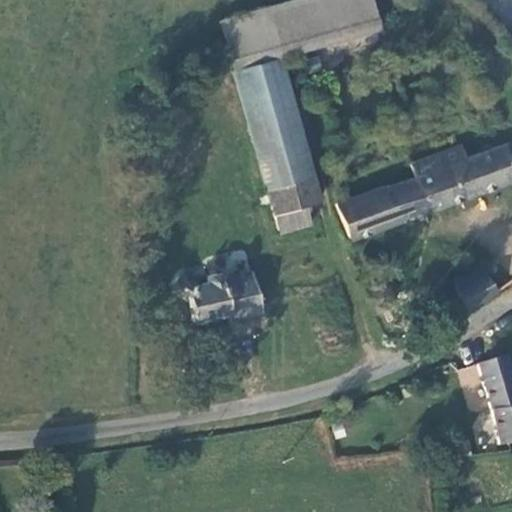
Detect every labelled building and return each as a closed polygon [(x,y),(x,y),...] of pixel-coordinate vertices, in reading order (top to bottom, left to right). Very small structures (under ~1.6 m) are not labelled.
[(376,31),(366,0),(297,0),(217,21),(275,230),(307,223),(303,203),(312,200),(274,58),(376,31)] [(413,178),(335,205),(347,236),(511,177),(511,176),(507,165),(511,163),(511,148),(510,143),(465,157),(460,144),(408,162),(413,178)] [(461,305),(495,293),(483,266),(450,281),(461,305)] [(259,312),(250,273),(219,279),(216,272),(205,274),(205,283),(193,285),(176,277),(168,291),(184,298),(188,321),(226,314),(228,318),(259,312)] [(511,402),(502,359),(475,365),(490,443),(511,440),(511,402)]
